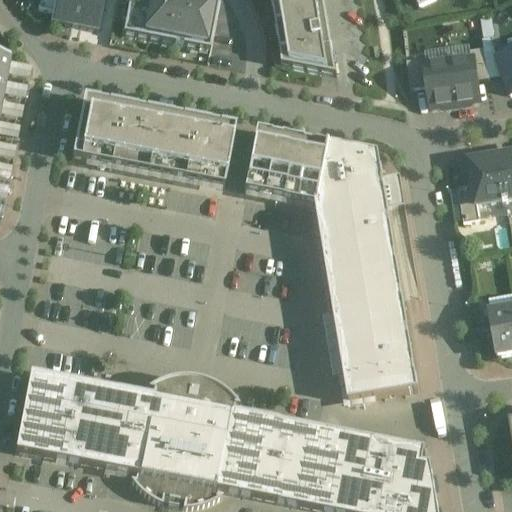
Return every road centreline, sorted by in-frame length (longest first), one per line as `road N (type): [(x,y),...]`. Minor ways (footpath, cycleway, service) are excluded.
road 1 (residential): [(415,148),(384,128),(101,75),(68,80)]
road 2 (residential): [(457,396),(415,148)]
road 3 (residential): [(68,80),(50,107),(23,261)]
road 4 (residential): [(23,261),(0,382)]
